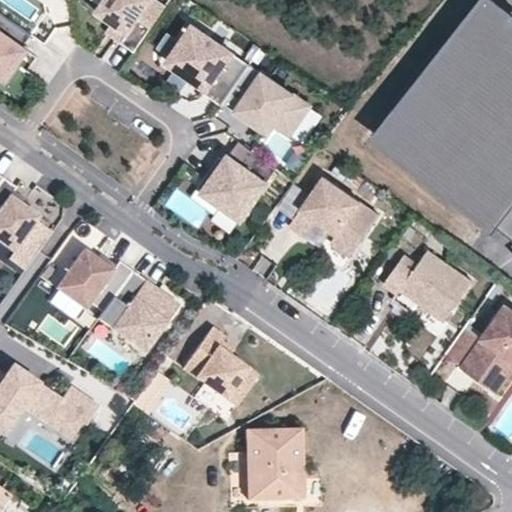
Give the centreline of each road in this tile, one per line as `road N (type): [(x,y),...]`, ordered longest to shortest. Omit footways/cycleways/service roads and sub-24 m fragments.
road 1 (residential): [(511,481),(130,226)]
road 2 (residential): [(130,226),(180,151),(178,124),(100,69),(80,65),(67,71),(15,142)]
road 3 (residential): [(130,226),(15,142)]
